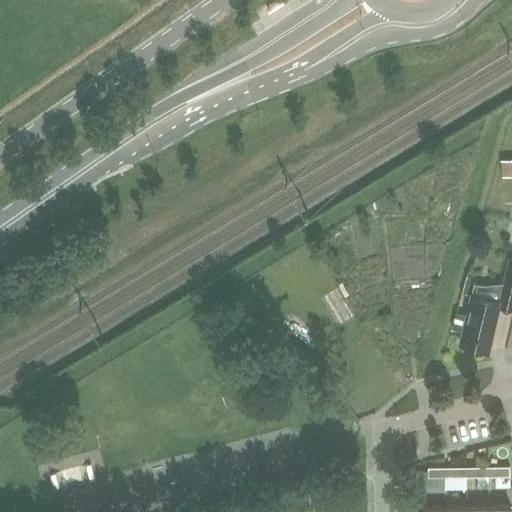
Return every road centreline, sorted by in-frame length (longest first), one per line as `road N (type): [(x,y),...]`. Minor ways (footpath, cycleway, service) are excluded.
road 1 (primary): [(0,229),(171,110),(293,56)]
road 2 (unclassified): [(0,156),(223,0)]
road 3 (residential): [(383,511),(381,429),(479,403),(511,385)]
road 4 (primary): [(293,56),(343,56),(390,35),(432,34),(478,0)]
